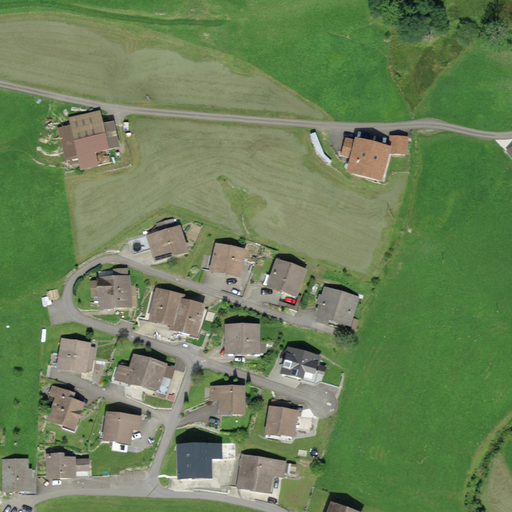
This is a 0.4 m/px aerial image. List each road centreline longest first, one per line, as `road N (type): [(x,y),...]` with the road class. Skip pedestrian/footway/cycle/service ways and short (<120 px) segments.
road 1 (track): [(511,134),(120,109),(0,84)]
road 2 (residential): [(313,326),(104,258),(73,279),(73,312),(194,359)]
road 3 (residential): [(154,488),(65,488),(18,508)]
road 4 (residential): [(194,359),(323,404)]
road 5 (residential): [(194,359),(154,488)]
road 6 (residential): [(277,511),(154,488)]
